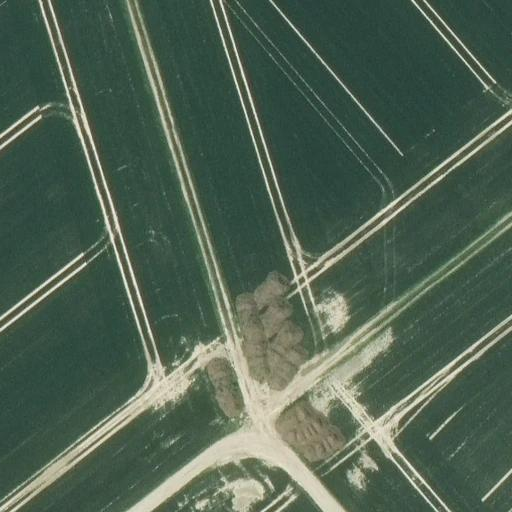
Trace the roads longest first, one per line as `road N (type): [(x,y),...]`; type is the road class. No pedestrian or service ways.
road 1 (track): [(130,0),(257,424),(511,224)]
road 2 (track): [(337,511),(257,424),(141,511)]
